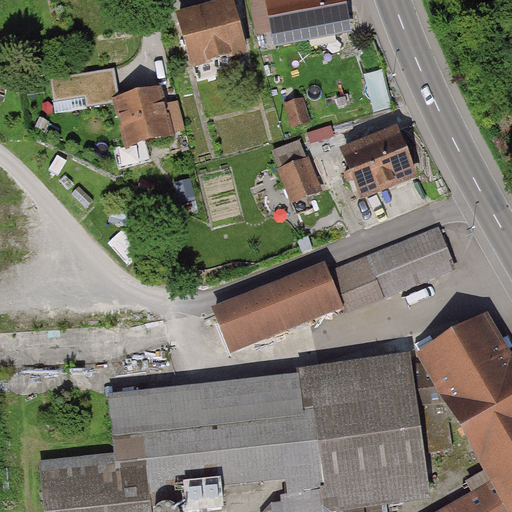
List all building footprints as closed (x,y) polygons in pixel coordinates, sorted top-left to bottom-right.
[(248,55),(232,0),(230,0),(177,15),(192,70),(248,55)] [(266,0),(275,42),(349,28),(343,0),(266,0)] [(116,70),(50,80),(54,104),(85,99),(87,110),(121,104),(116,70)] [(173,138),(161,90),(114,102),(126,150),(173,138)] [(304,100),(293,105),(306,129),(316,123),(304,100)] [(419,183),(400,133),(345,154),(364,204),(419,183)] [(293,201),(321,190),(303,145),(275,157),(293,201)] [(216,316),(231,356),(457,271),(442,231),(216,316)] [(511,511),(511,357),(510,359),(486,318),(420,356),(496,487),(452,511),(511,511)] [(0,328),(0,354),(147,350),(146,325),(0,328)] [(118,457),(41,467),(46,511),(149,511),(148,498),(289,483),(291,511),(372,511),(428,506),(413,368),(112,400),(118,457)]
